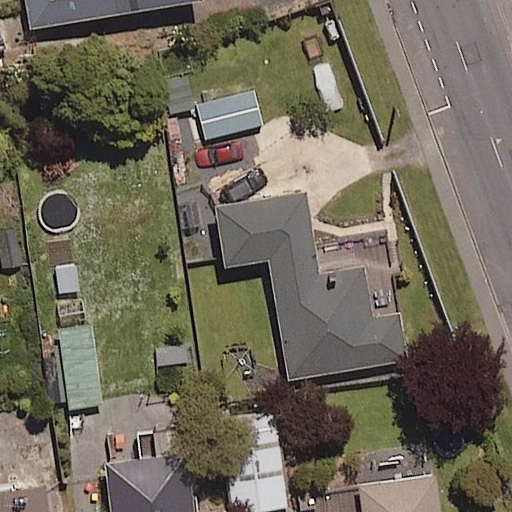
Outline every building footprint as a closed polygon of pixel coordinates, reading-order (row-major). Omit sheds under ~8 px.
[(22,0),(25,13),(100,0),(22,0)] [(189,155),(235,144),(229,121),(183,131),(189,155)] [(359,246),(310,253),(299,173),(204,186),(213,253),(262,246),(279,366),(401,349),(394,299),(367,303),(359,246)] [(62,400),(97,395),(86,311),(51,316),(62,400)] [(231,503),(282,498),(273,404),(222,409),(231,503)] [(188,511),(180,438),(99,447),(106,511),(188,511)] [(437,511),(430,462),(353,472),(358,508),(330,511),(437,511)] [(44,511),(42,494),(12,498),(10,480),(0,480),(0,511),(44,511)]
